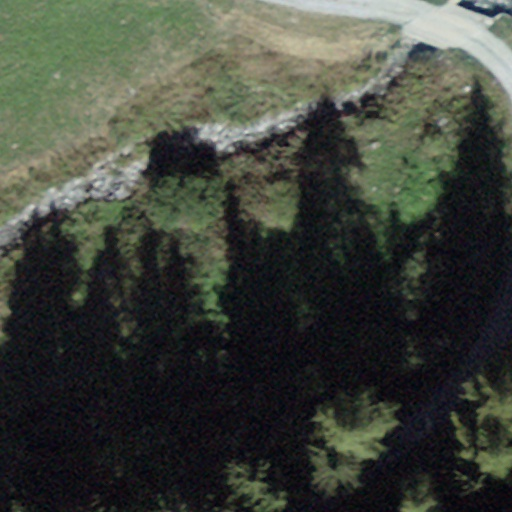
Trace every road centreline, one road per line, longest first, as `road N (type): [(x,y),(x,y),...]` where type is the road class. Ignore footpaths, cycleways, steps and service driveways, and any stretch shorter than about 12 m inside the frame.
road 1 (track): [(511,364),(478,410),(341,511)]
road 2 (track): [(352,0),(459,24),(511,52)]
